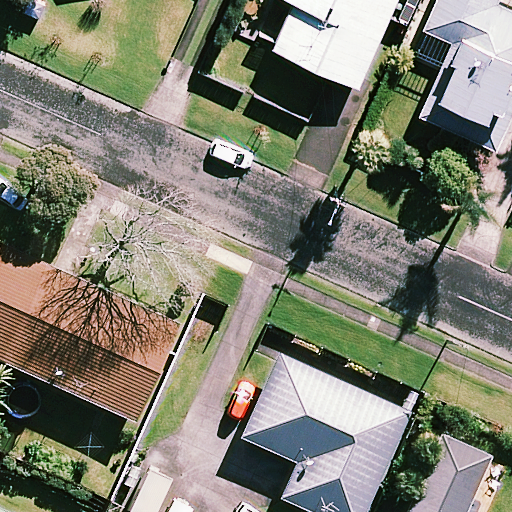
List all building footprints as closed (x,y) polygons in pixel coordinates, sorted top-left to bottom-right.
[(389,0),(261,0),(250,26),(357,74),(389,0)] [(496,139),(511,100),(511,0),(431,0),(423,20),(449,31),(418,106),(496,139)] [(0,356),(127,414),(171,317),(0,240),(0,356)] [(356,511),(405,406),(277,348),(239,432),(294,457),(277,493),(319,511),(356,511)] [(456,511),(484,449),(435,427),(398,511),(456,511)]
